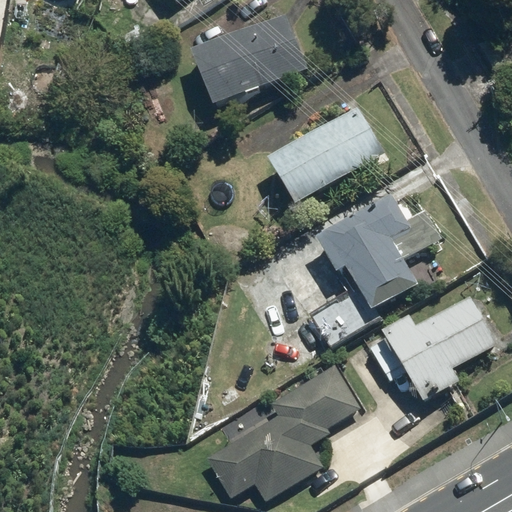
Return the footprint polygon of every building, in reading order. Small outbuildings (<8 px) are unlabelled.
[(287,21),(195,58),(217,114),(310,77),(287,21)] [(361,113),(271,166),(299,213),(389,161),(361,113)] [(394,202),(319,247),(341,283),(350,277),(376,320),(422,293),(406,266),(425,255),(394,202)] [(413,326),(386,342),(388,345),(373,354),(393,388),(408,379),(427,410),(463,390),(456,378),(501,351),(473,305),(419,337),(413,326)] [(280,421),(210,464),(234,504),(257,490),(269,508),(327,472),(314,451),(333,440),(330,435),(364,414),(338,372),(274,411),(280,421)]
